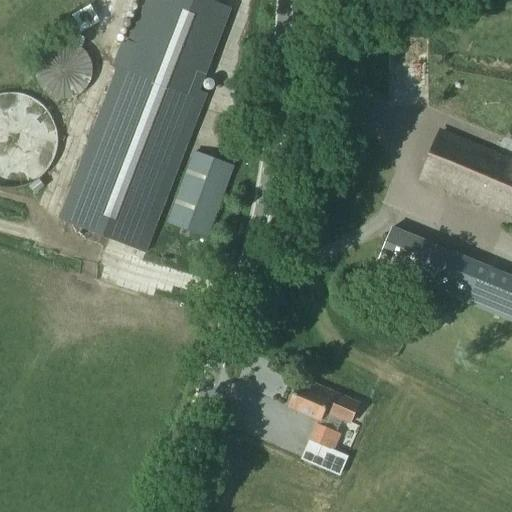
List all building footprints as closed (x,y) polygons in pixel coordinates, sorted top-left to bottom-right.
[(58,220),(145,253),(203,102),(196,99),(230,10),(203,0),(143,0),(125,46),(121,44),(113,65),(117,67),(58,220)] [(85,7),(71,14),(83,37),(97,30),(85,7)] [(511,218),(511,162),(441,133),(421,181),(511,218)] [(232,170),(192,154),(165,228),(206,243),(232,170)] [(437,247),(392,229),(377,266),(422,284),(437,247)] [(511,278),(494,271),(478,309),(511,322),(511,278)] [(290,408),(320,421),(323,414),(351,426),(360,405),(312,385),(311,388),(300,383),(290,408)] [(334,451),(341,436),(318,426),(311,442),(334,451)]
